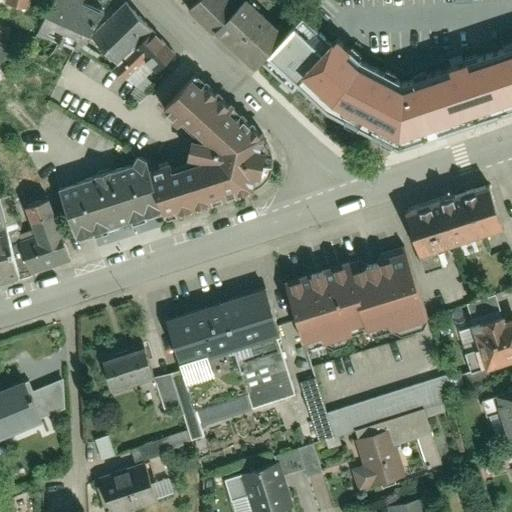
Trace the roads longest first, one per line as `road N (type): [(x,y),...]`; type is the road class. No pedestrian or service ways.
road 1 (tertiary): [(353,196),(57,296)]
road 2 (residential): [(152,0),(353,196)]
road 3 (residential): [(57,296),(79,511)]
road 4 (tertiary): [(500,146),(353,196)]
